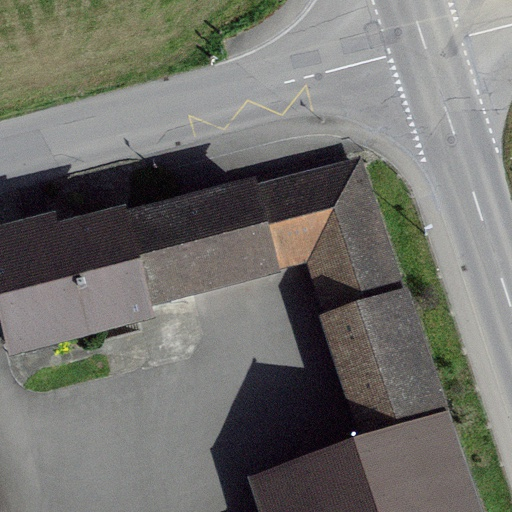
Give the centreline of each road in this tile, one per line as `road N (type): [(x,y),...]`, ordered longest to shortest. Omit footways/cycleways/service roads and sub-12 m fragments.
road 1 (residential): [(0,159),(424,47)]
road 2 (primary): [(424,47),(511,313)]
